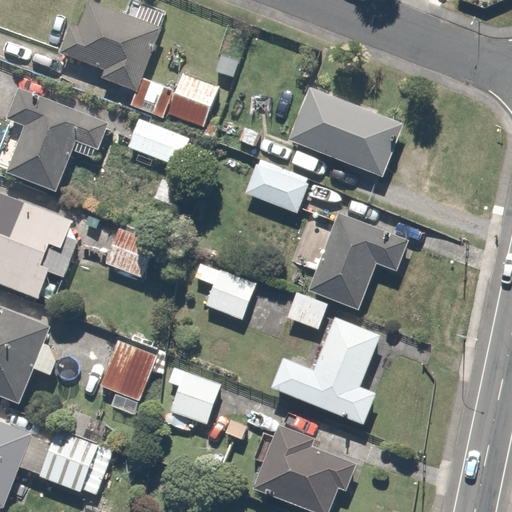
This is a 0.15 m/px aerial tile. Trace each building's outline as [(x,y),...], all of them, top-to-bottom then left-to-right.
[(108,71),(105,78),(138,89),(160,26),(93,3),(84,30),(74,26),(64,55),(108,71)] [(224,88),(187,75),(172,117),(210,130),(224,88)] [(146,78),(135,105),(167,118),(178,91),(146,78)] [(77,150),(99,159),(113,123),(24,88),(11,119),(27,125),(8,175),(59,195),(77,150)] [(407,121),(311,89),(292,145),(389,177),(407,121)] [(182,136),(143,120),(132,147),(171,163),(182,136)] [(317,180),(264,158),(250,192),(303,214),(317,180)] [(74,253),(86,221),(2,190),(0,195),(0,226),(4,228),(0,240),(0,284),(39,299),(58,248),(74,253)] [(382,264),(399,271),(412,240),(345,212),(312,292),(362,312),(382,264)] [(159,236),(123,222),(107,263),(143,278),(159,236)] [(204,260),(197,279),(214,286),(206,308),(245,324),(261,283),(204,260)] [(329,305),(302,292),(290,318),(317,330),(329,305)] [(0,396),(23,406),(37,370),(54,377),(66,348),(49,341),(54,328),(0,306),(0,396)] [(289,359),(277,389),(367,423),(379,393),(363,387),(382,339),(338,322),(320,371),(289,359)] [(165,377),(172,360),(122,340),(104,385),(118,391),(113,404),(134,413),(151,371),(165,377)] [(177,366),(169,384),(182,389),(172,412),(209,427),(226,387),(177,366)] [(60,429),(56,440),(0,419),(0,507),(7,510),(22,470),(100,500),(119,451),(60,429)] [(321,511),(332,511),(342,486),(351,489),(359,466),(322,453),(326,444),(279,427),(257,488),(321,511)]
